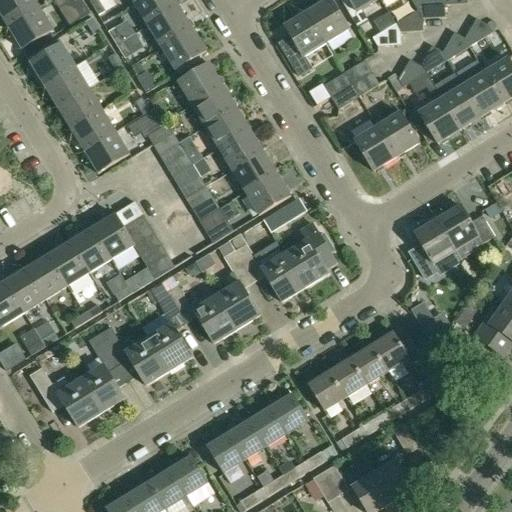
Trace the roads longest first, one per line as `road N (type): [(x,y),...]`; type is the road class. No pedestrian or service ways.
road 1 (residential): [(64,486),(370,294),(377,250),(363,223)]
road 2 (residential): [(363,223),(231,13)]
road 3 (residential): [(0,244),(73,200),(0,73)]
road 4 (residential): [(363,223),(511,136)]
